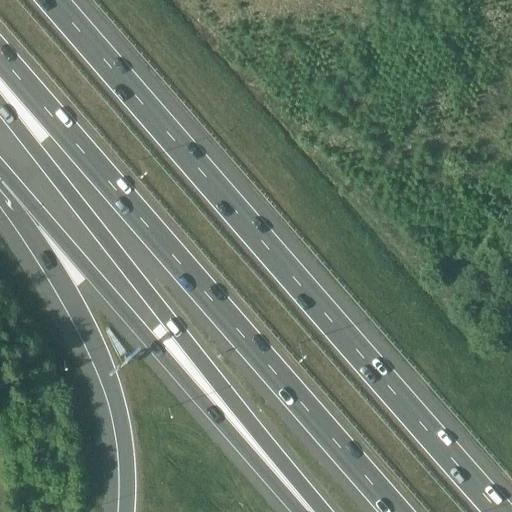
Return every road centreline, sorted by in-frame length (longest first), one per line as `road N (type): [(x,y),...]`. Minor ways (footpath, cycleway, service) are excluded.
road 1 (motorway): [(495,511),(51,0)]
road 2 (motorway): [(0,69),(396,511)]
road 3 (motorway): [(0,103),(322,511)]
road 4 (motorway): [(0,176),(308,511)]
road 5 (motorway): [(0,178),(95,347),(119,410),(132,473),(130,511)]
